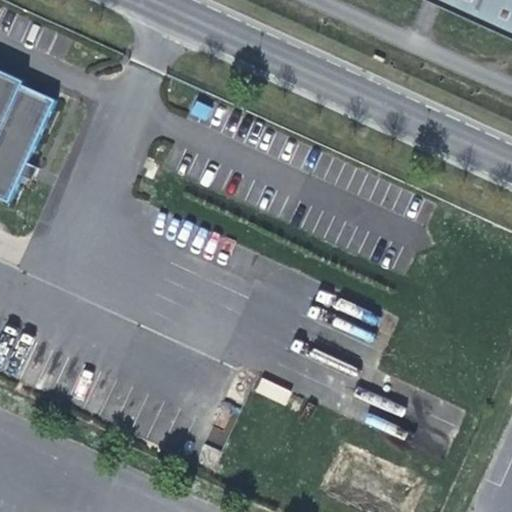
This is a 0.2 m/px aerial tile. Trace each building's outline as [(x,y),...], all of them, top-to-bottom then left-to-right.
[(511,0),(398,0),(462,29),(511,51),(511,0)] [(22,96),(0,86),(0,213),(6,216),(18,189),(23,177),(51,115),(20,101),(22,96)] [(139,189),(146,192),(152,178),(145,176),(139,189)] [(34,181),(23,177),(18,189),(28,194),(34,181)] [(262,379),(257,391),(284,403),(290,391),(262,379)]
